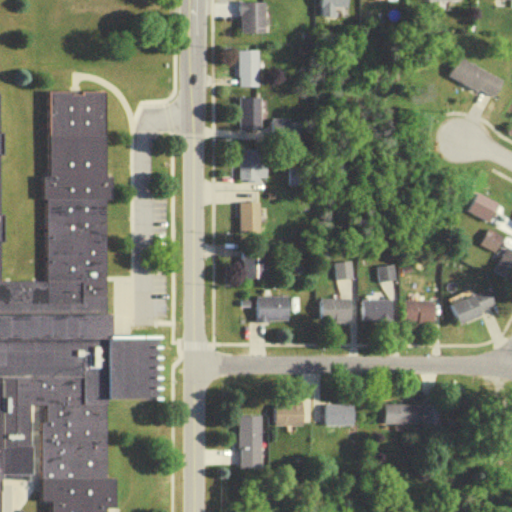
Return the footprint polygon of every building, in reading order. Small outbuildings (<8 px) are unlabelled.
[(75,0),(51,0),(52,30),(75,30),(75,0)] [(315,0),(316,23),(344,23),(343,0),(315,0)] [(261,39),(261,8),(236,9),(237,39),(261,39)] [(235,56),(235,92),(256,92),(256,56),(235,56)] [(490,103),(499,84),(452,64),(444,83),(490,103)] [(0,483),(40,485),(39,511),(102,511),(106,405),(151,406),(153,343),(97,341),(105,98),(45,96),(39,287),(11,286),(11,284),(0,258),(0,483)] [(258,103),(236,103),(236,136),(258,136),(258,103)] [(235,187),(256,187),(256,154),(235,154),(235,187)] [(256,238),(256,208),(236,208),(236,238),(256,238)] [(238,285),(263,285),(263,254),(238,254),(238,285)] [(511,283),(511,256),(494,256),(494,284),(511,283)] [(492,317),(486,296),(445,307),(451,328),(492,317)] [(284,301),(253,301),(253,327),(284,327),(284,301)] [(316,327),(346,327),(346,304),(316,304),(316,327)] [(358,305),(357,327),(388,327),(388,305),(358,305)] [(399,329),(430,329),(430,306),(399,306),(399,329)] [(270,431),(298,431),(298,410),(270,410),(270,431)] [(320,410),(320,431),(348,431),(348,410),(320,410)] [(436,410),(380,410),(380,431),(436,431),(436,410)] [(234,454),(256,454),(256,421),(234,421),(234,454)]
